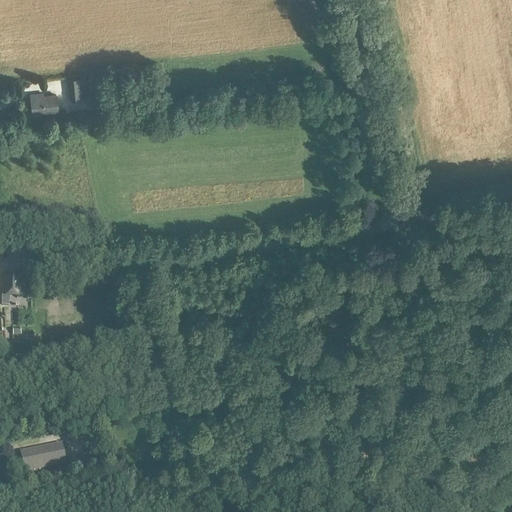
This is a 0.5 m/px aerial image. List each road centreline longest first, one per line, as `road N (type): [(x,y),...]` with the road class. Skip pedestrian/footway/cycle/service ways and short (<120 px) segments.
road 1 (unclassified): [(0,266),(114,266),(275,248),(393,220)]
road 2 (track): [(366,511),(424,400),(420,310),(393,220)]
road 3 (track): [(201,511),(164,260)]
road 4 (tertiary): [(393,220),(354,0)]
road 5 (track): [(181,391),(0,428)]
road 6 (tertiary): [(393,220),(511,211)]
